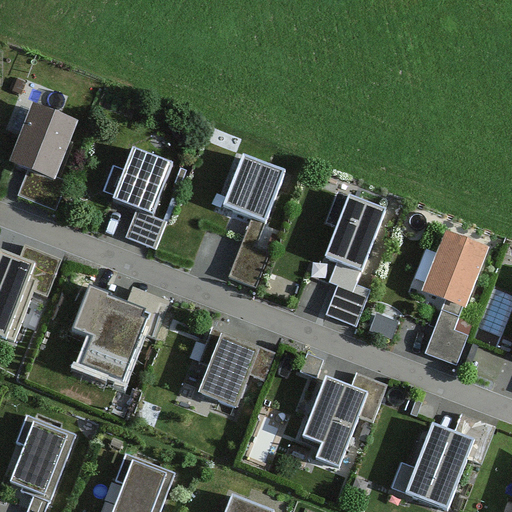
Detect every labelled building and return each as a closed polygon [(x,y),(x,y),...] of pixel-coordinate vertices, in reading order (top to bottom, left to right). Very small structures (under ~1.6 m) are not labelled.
[(84,123),(37,105),(12,169),(60,187),(84,123)] [(175,166),(140,153),(131,176),(120,172),(111,196),(139,207),(127,242),(159,254),(170,226),(154,220),(175,166)] [(285,175),(250,162),(231,211),(253,220),(229,282),(258,293),(271,258),(256,252),(285,175)] [(392,212),(342,193),(329,225),(344,231),(332,262),(347,268),(328,316),(360,329),(375,293),(362,288),(392,212)] [(489,251),(452,237),(442,262),(430,258),(418,290),(447,301),(426,355),(461,368),(473,337),(458,331),(489,251)] [(44,269),(0,250),(0,340),(13,346),(44,269)] [(128,311),(110,304),(84,369),(126,386),(146,335),(158,340),(172,305),(136,291),(128,311)] [(279,357),(213,333),(198,374),(205,377),(197,399),(212,405),(209,413),(236,424),(251,383),(267,388),(279,357)] [(357,389),(334,380),(312,437),(327,443),(319,462),(344,471),(365,420),(378,425),(392,389),(362,377),(357,389)] [(51,511),(81,438),(31,417),(20,444),(34,450),(18,489),(42,499),(36,511),(51,511)] [(461,434),(440,426),(414,499),(449,511),(453,511),(471,462),(486,467),(500,428),(468,417),(461,434)] [(165,511),(179,479),(129,459),(119,485),(132,491),(123,511),(165,511)] [(266,511),(239,500),(234,511),(266,511)]
